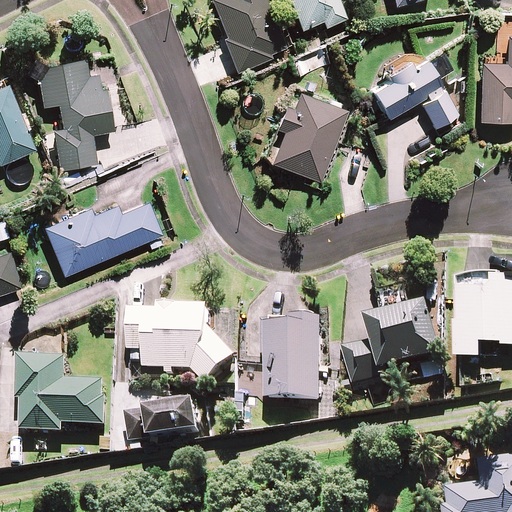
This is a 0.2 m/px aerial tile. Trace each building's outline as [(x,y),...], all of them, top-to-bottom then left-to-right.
[(213,0),(228,36),(224,38),(237,71),(285,52),(265,0),(213,0)] [(347,17),(340,0),(291,0),(302,27),(323,19),(326,25),(347,17)] [(511,34),(510,34),(510,60),(483,59),(481,118),(511,118),(511,34)] [(323,46),(292,59),(299,76),(330,63),(323,46)] [(448,68),(441,52),(411,66),(406,56),(384,67),(390,80),(373,88),(388,120),(422,105),(432,128),(460,115),(440,72),(448,68)] [(85,88),(79,58),(52,64),(40,82),(45,105),(59,101),(64,125),(53,128),(62,169),(97,161),(91,134),(115,128),(105,84),(85,88)] [(35,147),(8,82),(0,85),(0,160),(0,162),(35,147)] [(348,109),(295,87),(278,127),(285,129),(272,162),(319,181),(348,109)] [(161,233),(148,201),(122,212),(118,203),(90,214),(88,209),(45,227),(65,273),(161,233)] [(0,239),(10,236),(5,218),(0,219),(0,239)] [(0,253),(0,295),(20,290),(9,251),(0,253)] [(511,275),(463,275),(462,322),(466,322),(465,354),(489,354),(490,342),(511,342),(511,275)] [(412,309),(407,290),(383,297),(388,316),(371,321),(376,341),(347,350),(356,385),(379,378),(377,374),(445,355),(431,304),(412,309)] [(175,371),(193,371),(205,386),(236,353),(212,331),(214,307),(162,304),(162,309),(131,308),(129,366),(143,366),(143,369),(165,370),(165,376),(175,376),(175,371)] [(325,320),(297,318),(296,329),(270,328),(267,398),(321,400),(325,320)] [(65,358),(23,358),(23,432),(64,432),(64,424),(104,425),(104,380),(65,380),(65,358)] [(200,432),(195,403),(129,414),(133,443),(200,432)] [(511,511),(511,456),(484,459),(486,482),(450,486),(452,505),(448,505),(448,511),(511,511)]
